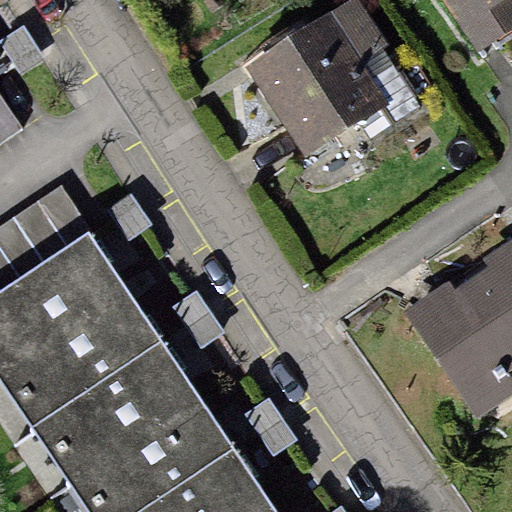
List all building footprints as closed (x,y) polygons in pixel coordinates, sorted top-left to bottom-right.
[(511,0),(440,0),(482,62),(511,42),(511,0)] [(353,21),(254,82),(308,168),(387,118),(363,81),(383,69),(353,21)] [(0,94),(0,144),(23,129),(0,94)] [(0,288),(89,229),(60,186),(0,226),(0,288)] [(274,511),(89,234),(0,292),(0,381),(87,511),(274,511)] [(511,265),(415,325),(474,420),(511,396),(511,265)]
